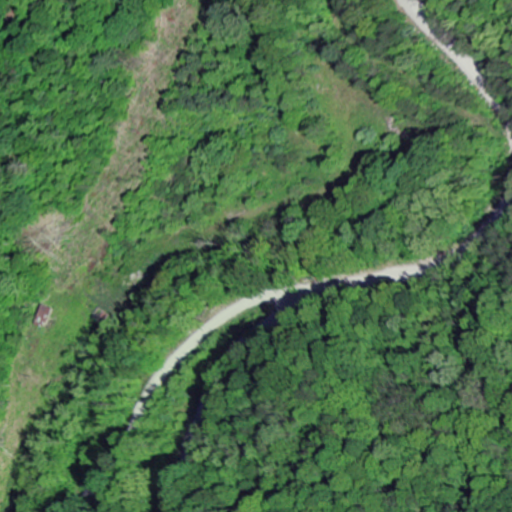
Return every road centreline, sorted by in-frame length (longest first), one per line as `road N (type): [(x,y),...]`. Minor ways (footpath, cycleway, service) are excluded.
road 1 (residential): [(77,511),(159,378),(209,325),(272,292),(438,261),(476,237),(511,182)]
road 2 (residential): [(81,503),(83,473),(125,343),(166,277),(230,221),(346,183),(355,164),(352,107)]
road 3 (residential): [(511,126),(492,92),(406,0)]
